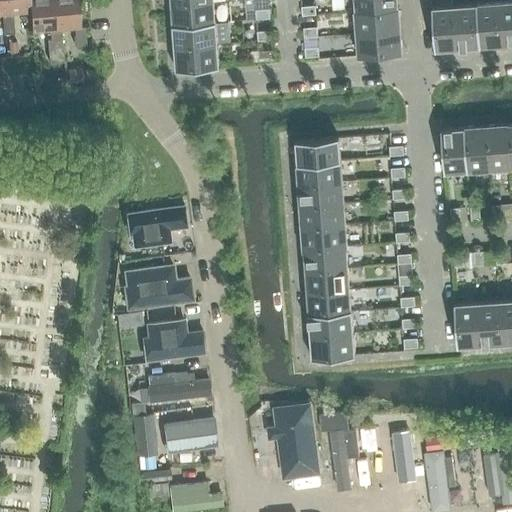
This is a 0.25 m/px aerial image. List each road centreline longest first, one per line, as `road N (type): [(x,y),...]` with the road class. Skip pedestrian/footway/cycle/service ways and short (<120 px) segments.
road 1 (residential): [(238,482),(200,185),(144,100)]
road 2 (residential): [(436,353),(417,71)]
road 3 (residential): [(144,100),(172,89),(417,71)]
road 4 (residential): [(133,85),(0,104)]
